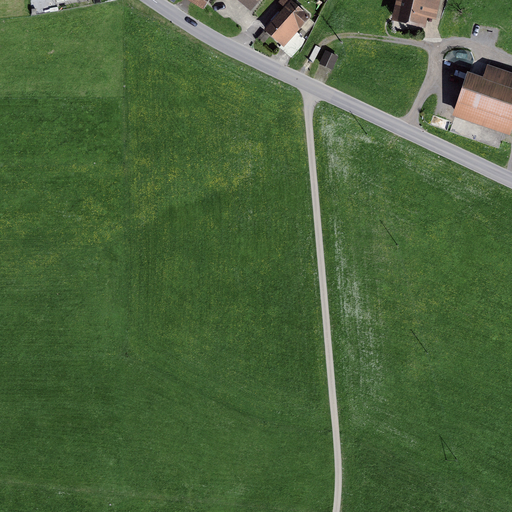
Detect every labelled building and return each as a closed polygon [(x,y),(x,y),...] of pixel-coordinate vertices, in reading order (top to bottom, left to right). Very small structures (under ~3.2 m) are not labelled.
[(181,0),(181,1),(200,12),(207,0),(181,0)] [(230,0),(246,14),(259,0),(230,0)] [(438,1),(434,0),(394,0),(387,26),(417,35),(421,20),(432,23),(438,1)] [(286,4),(260,34),(281,53),(308,23),(286,4)] [(326,54),(319,68),(331,74),(338,60),(326,54)] [(480,85),(458,77),(443,121),(505,142),(511,120),(511,79),(485,70),(480,85)]
